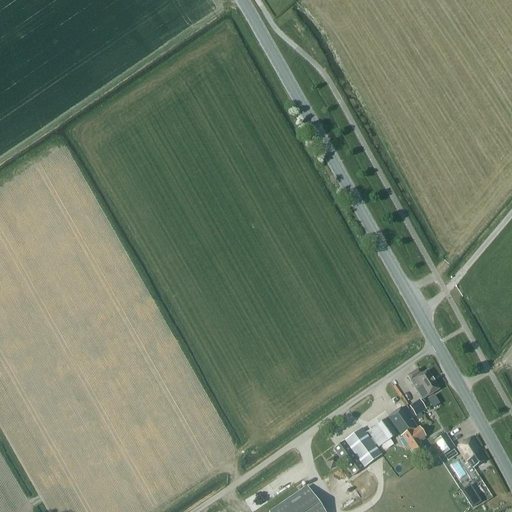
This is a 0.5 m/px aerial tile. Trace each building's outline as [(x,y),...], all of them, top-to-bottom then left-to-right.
[(410,382),(422,401),(439,390),(427,372),(422,375),(418,369),(407,377),(411,382),(410,382)] [(434,395),(428,399),(433,407),(439,403),(434,395)] [(409,407),(416,416),(426,410),(420,400),(409,407)] [(362,429),(333,450),(350,473),(361,464),(364,468),(381,456),(372,444),(374,442),(379,449),(398,435),(400,438),(402,436),(415,455),(423,449),(419,442),(425,437),(419,428),(417,429),(402,408),(386,419),(387,420),(368,433),(370,436),(368,438),(362,429)] [(453,449),(444,435),(434,442),(443,455),(453,449)] [(468,461),(473,468),(484,462),(477,452),(479,450),(472,438),(457,447),(466,462),(468,461)] [(326,464),(330,470),(337,465),(333,459),(326,464)] [(481,503),(469,485),(460,491),(471,509),(481,503)] [(322,511),(306,487),(269,511),(322,511)] [(266,488),(247,501),(254,511),(274,499),(271,494),(270,494),(266,488)]
